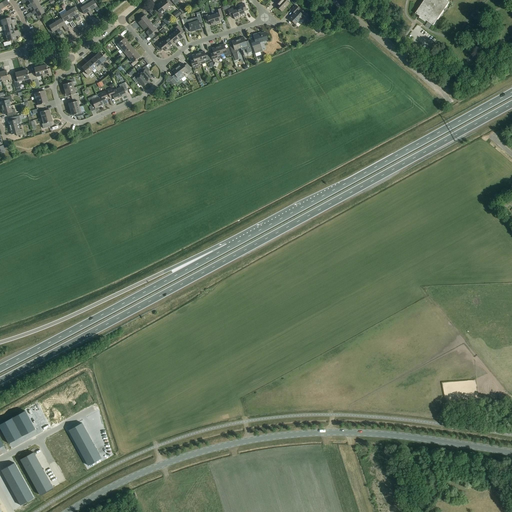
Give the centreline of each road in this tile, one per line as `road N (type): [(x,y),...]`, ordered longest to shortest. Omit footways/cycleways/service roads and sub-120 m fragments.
road 1 (trunk): [(0,381),(511,104)]
road 2 (secondary): [(68,511),(162,464),(280,435),(357,432),(511,452)]
road 3 (trunk): [(511,92),(228,247)]
road 4 (trunk): [(228,247),(0,368)]
road 5 (trunk): [(228,247),(0,342)]
road 6 (residential): [(71,58),(72,71),(58,77),(55,92),(61,113),(75,123),(137,98),(161,80),(164,66)]
road 7 (unclassified): [(445,97),(334,0)]
